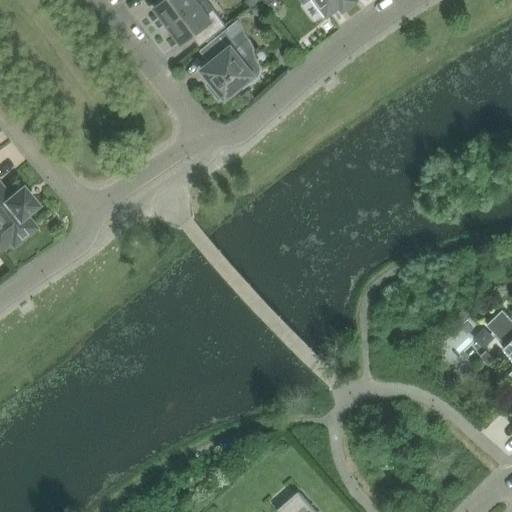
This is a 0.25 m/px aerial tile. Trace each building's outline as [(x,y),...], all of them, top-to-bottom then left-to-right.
[(198,3),(202,0),(165,0),(155,8),(168,25),(198,3)] [(304,0),(305,0),(304,0),(317,0),(328,14),(340,6),(342,8),(346,9),(355,2),(355,0),(304,0)] [(206,40),(226,25),(213,8),(206,13),(198,3),(168,25),(181,43),(199,31),(206,40)] [(233,48),(240,41),(230,28),(203,50),(213,62),(204,69),(212,80),(208,84),(220,98),(224,94),(226,97),(254,75),(257,71),(257,67),(255,63),(252,61),(248,60),(244,62),(233,48)] [(23,188),(20,191),(10,198),(0,185),(0,248),(10,240),(13,243),(18,238),(21,239),(28,233),(28,230),(33,226),(24,214),(36,204),(23,188)] [(511,317),(504,309),(488,324),(507,345),(504,348),(511,357),(511,370),(510,372),(511,373),(511,317)] [(318,511),(301,493),(279,511),(318,511)]
